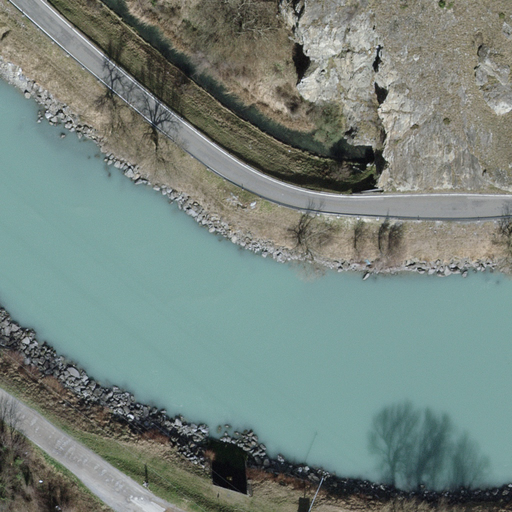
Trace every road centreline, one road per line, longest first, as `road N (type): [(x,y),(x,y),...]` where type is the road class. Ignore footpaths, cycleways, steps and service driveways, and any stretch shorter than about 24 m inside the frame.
road 1 (unclassified): [(511,207),(383,208),(259,185),(224,166),(25,0)]
road 2 (track): [(155,511),(0,405)]
